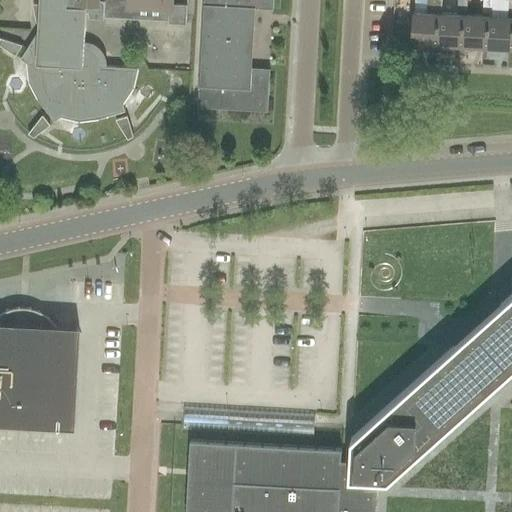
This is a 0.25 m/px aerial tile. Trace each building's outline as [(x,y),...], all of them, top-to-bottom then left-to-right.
[(100,17),(101,0),(39,0),(38,33),(37,33),(21,58),(27,62),(30,81),(38,98),(55,121),(62,116),(80,121),(99,118),(126,110),(124,102),(134,86),(139,67),(84,64),(87,13),(91,13),(91,16),(100,17)] [(101,0),(100,17),(188,22),(188,0),(101,0)] [(205,0),(206,5),(200,107),(267,111),(269,79),(250,78),(254,9),(275,10),(276,0),(205,0)] [(443,13),(443,0),(428,0),(428,11),(414,11),(412,43),(438,45),(439,13),(440,13),(443,13)] [(443,13),(440,13),(439,13),(438,45),(463,46),(465,14),(468,14),(468,0),(459,0),(459,14),(443,13)] [(465,14),(463,46),(488,48),(490,15),(493,16),(493,0),(484,0),(483,15),(468,14),(465,14)] [(490,15),(488,48),(511,49),(511,0),(510,0),(509,16),(508,16),(493,16),(490,15)] [(23,45),(1,39),(0,41),(0,45),(16,55),(23,45)] [(29,134),(34,138),(51,125),(44,116),(29,134)] [(134,137),(128,117),(117,121),(128,140),(134,137)] [(511,511),(511,295),(501,305),(454,347),(352,438),(351,459),(342,458),(342,448),(192,440),(187,511),(511,511)] [(0,424),(73,428),(77,326),(72,326),(0,322),(0,424)] [(185,414),(184,424),(184,429),(314,437),(316,415),(185,407),(185,414)]
